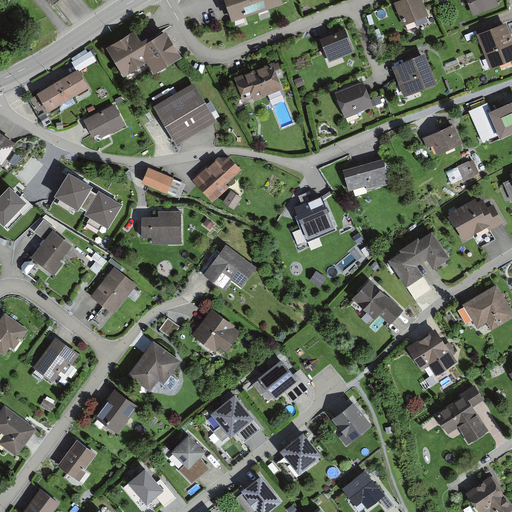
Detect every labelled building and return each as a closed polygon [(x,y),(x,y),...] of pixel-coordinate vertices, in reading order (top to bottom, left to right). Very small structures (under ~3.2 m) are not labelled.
[(214,0),(223,24),(282,4),(280,0),(214,0)] [(402,27),(429,18),(422,0),(403,0),(394,4),(402,27)] [(464,0),(472,16),(498,4),(496,0),(464,0)] [(491,73),(511,64),(511,44),(504,25),(476,37),(491,73)] [(327,64),(355,52),(347,34),(320,46),(327,64)] [(139,53),(131,39),(103,56),(116,79),(142,64),(150,78),(180,60),(167,37),(139,53)] [(402,100),(434,87),(421,56),(389,70),(402,100)] [(242,107),(280,92),(270,68),(233,83),(242,107)] [(45,116),(92,92),(81,72),(34,96),(45,116)] [(344,119),(371,107),(361,84),(334,96),(344,119)] [(172,148),(215,122),(194,87),(151,113),(172,148)] [(468,115),(482,145),(511,131),(511,105),(490,115),(486,107),(468,115)] [(93,143),(125,126),(115,108),(83,125),(93,143)] [(430,158),(460,144),(453,129),(423,143),(430,158)] [(0,167),(13,146),(0,137),(0,167)] [(229,157),(215,171),(210,165),(192,182),(213,205),(231,188),(228,184),(242,171),(229,157)] [(472,159),(442,174),(452,192),(482,177),(472,159)] [(349,197),(394,184),(387,161),(343,174),(349,197)] [(171,181),(150,174),(146,184),(167,192),(171,181)] [(120,208),(69,178),(57,198),(108,229),(120,208)] [(233,189),(225,201),(235,209),(244,196),(233,189)] [(25,206),(9,190),(0,199),(0,224),(4,228),(25,206)] [(304,233),(333,219),(323,197),(294,211),(304,233)] [(449,215),(466,245),(491,231),(475,201),(449,215)] [(143,247),(184,245),(182,219),(142,221),(143,247)] [(413,268),(423,260),(432,271),(446,260),(426,234),(387,265),(406,290),(421,278),(413,268)] [(30,261),(51,277),(60,266),(57,264),(69,249),(49,235),(30,261)] [(202,277),(222,292),(229,283),(240,290),(255,269),(224,247),(209,267),(202,277)] [(112,316),(133,288),(112,272),(90,300),(112,316)] [(390,324),(403,311),(371,281),(354,300),(375,319),(379,314),(390,324)] [(476,332),(487,326),(492,333),(511,321),(511,314),(497,287),(474,301),(461,308),(476,332)] [(193,339),(218,357),(236,331),(211,314),(193,339)] [(10,353),(26,333),(5,317),(0,323),(0,356),(5,349),(10,353)] [(169,318),(161,329),(172,336),(180,325),(169,318)] [(419,371),(426,366),(435,378),(456,362),(433,330),(404,351),(419,371)] [(54,342),(41,361),(33,372),(50,385),(58,373),(63,377),(77,358),(54,342)] [(163,387),(179,364),(151,344),(134,368),(127,379),(148,394),(157,383),(163,387)] [(271,401),(281,392),(292,405),(307,392),(296,380),(280,361),(255,382),(271,401)] [(116,436),(137,408),(117,393),(96,421),(116,436)] [(234,433),(243,443),(258,431),(249,419),(231,397),(206,417),(225,440),(234,433)] [(487,435),(470,416),(474,412),(461,397),(434,421),(448,437),(458,428),(474,446),(487,435)] [(350,445),(370,428),(349,404),(329,422),(350,445)] [(21,449),(35,431),(6,409),(0,416),(0,433),(5,438),(0,443),(0,446),(14,457),(21,449)] [(295,475),(316,456),(298,436),(277,454),(295,475)] [(167,455),(182,470),(179,474),(191,486),(207,470),(195,458),(199,455),(184,439),(167,455)] [(75,483),(95,455),(78,443),(58,471),(75,483)] [(142,507),(160,491),(142,470),(124,486),(142,507)] [(356,511),(366,511),(380,501),(388,511),(394,507),(386,497),(366,471),(340,492),(356,511)] [(511,511),(511,506),(492,475),(462,495),(473,511),(486,511),(488,511),(511,511)] [(253,511),(269,511),(279,504),(257,477),(238,493),(253,511)] [(155,497),(164,508),(173,502),(164,490),(155,497)] [(53,511),(60,504),(45,492),(29,511),(53,511)]
